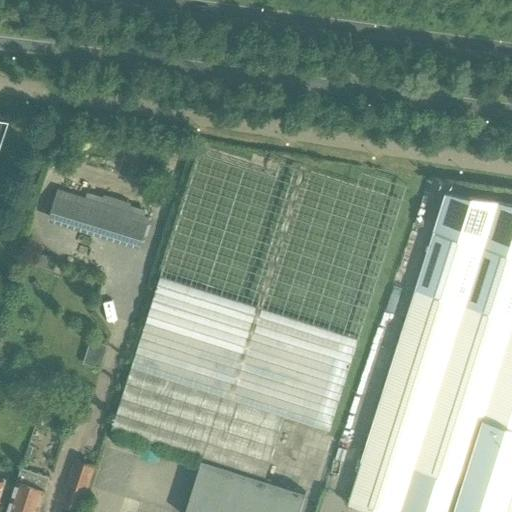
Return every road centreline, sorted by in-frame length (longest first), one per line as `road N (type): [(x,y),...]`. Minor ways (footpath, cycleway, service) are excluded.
road 1 (secondary): [(0,44),(511,112)]
road 2 (secondary): [(511,50),(128,0)]
